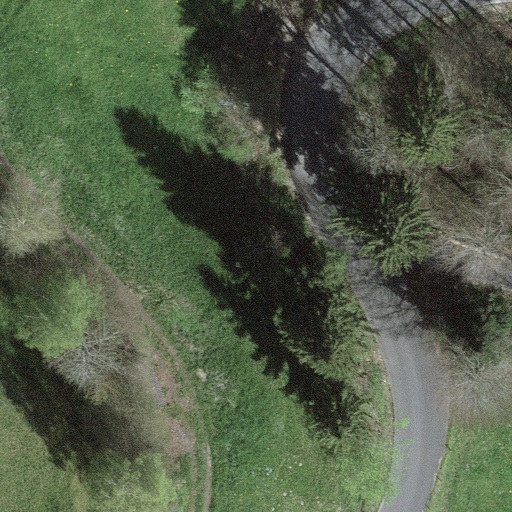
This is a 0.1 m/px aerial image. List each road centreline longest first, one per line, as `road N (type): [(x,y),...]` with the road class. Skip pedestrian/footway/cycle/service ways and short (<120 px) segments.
road 1 (unclassified): [(377,0),(326,54),(318,113),(345,203),(418,372),(420,454),(400,511)]
road 2 (track): [(177,511),(177,405),(165,371),(94,277),(0,185)]
road 3 (track): [(345,203),(511,275)]
